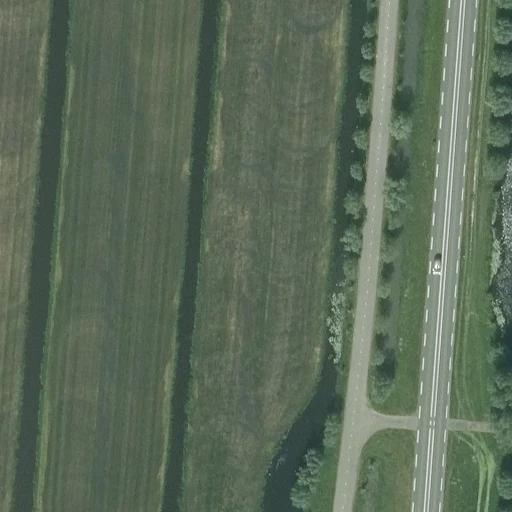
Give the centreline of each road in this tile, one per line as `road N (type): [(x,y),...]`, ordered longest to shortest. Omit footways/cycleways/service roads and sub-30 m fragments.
road 1 (secondary): [(430,424),(462,0)]
road 2 (unclassified): [(355,422),(389,0)]
